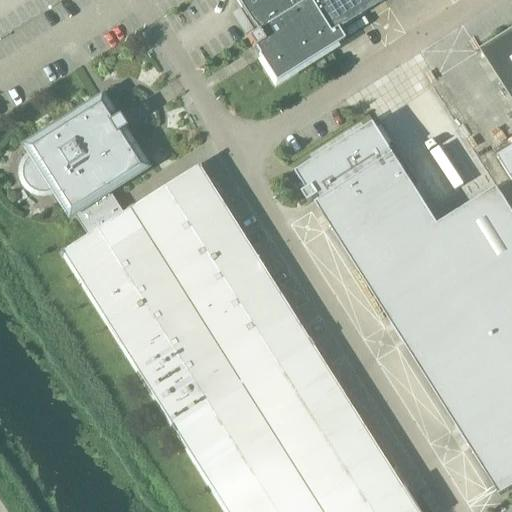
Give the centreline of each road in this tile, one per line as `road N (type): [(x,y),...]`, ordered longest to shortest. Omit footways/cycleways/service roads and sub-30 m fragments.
road 1 (unclassified): [(455,511),(233,155)]
road 2 (unclassified): [(233,155),(482,0)]
road 3 (unclassified): [(233,155),(141,0)]
